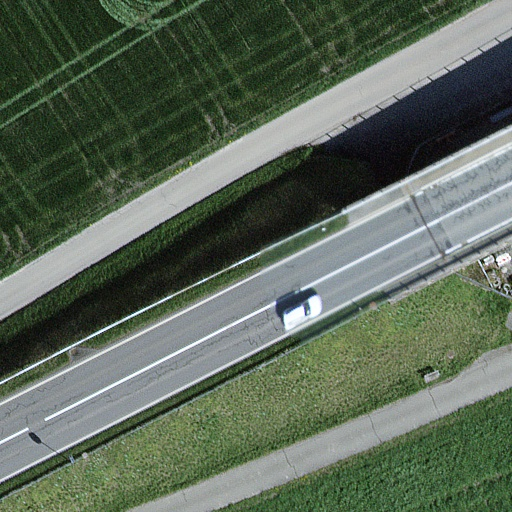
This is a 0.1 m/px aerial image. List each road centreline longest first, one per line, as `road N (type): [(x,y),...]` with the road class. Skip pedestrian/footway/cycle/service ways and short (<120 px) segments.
road 1 (unclassified): [(511,10),(262,144),(0,301)]
road 2 (primary): [(511,183),(0,443)]
road 3 (unclassified): [(173,511),(511,368)]
